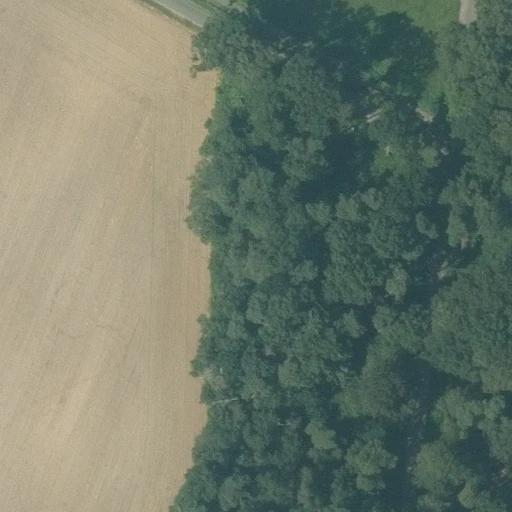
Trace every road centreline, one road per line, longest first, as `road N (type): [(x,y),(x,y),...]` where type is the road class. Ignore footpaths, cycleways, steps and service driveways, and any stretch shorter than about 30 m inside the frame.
road 1 (unclassified): [(408,511),(450,159)]
road 2 (unclassified): [(450,159),(168,0)]
road 3 (unclassified): [(474,0),(450,159)]
